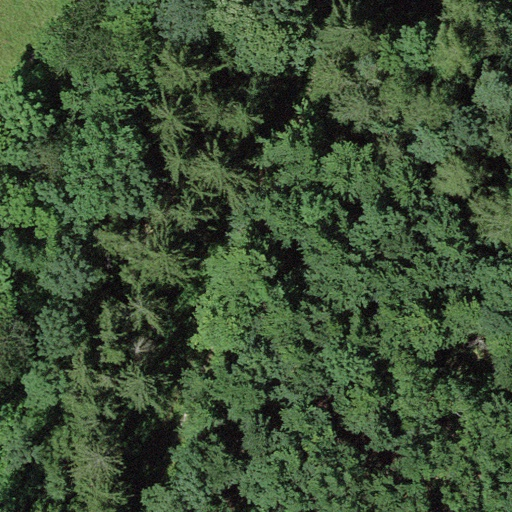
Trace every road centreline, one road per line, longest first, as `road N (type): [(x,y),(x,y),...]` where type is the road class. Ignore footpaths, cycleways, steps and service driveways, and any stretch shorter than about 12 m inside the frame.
road 1 (track): [(310,0),(127,511)]
road 2 (track): [(0,113),(101,0)]
